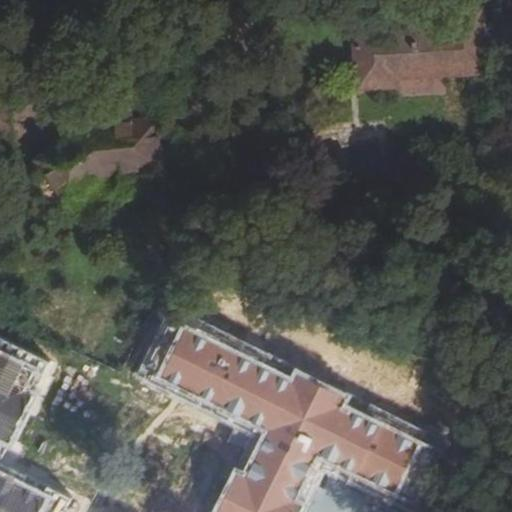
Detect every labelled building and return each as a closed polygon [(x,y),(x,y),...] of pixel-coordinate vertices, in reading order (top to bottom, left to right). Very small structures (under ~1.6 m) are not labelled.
[(442,28),(349,34),(352,93),(392,91),(392,78),(441,75),(441,79),(481,76),(477,11),(442,13),(442,28)] [(97,137),(91,127),(39,162),(44,169),(68,203),(107,177),(164,172),(159,120),(119,124),(120,135),(97,137)] [(119,124),(91,127),(97,137),(120,135),(119,124)] [(307,511),(327,471),(397,504),(431,434),(184,316),(154,379),(266,433),(248,470),(237,465),(214,511),(307,511)] [(0,511),(68,511),(74,502),(7,470),(57,366),(0,338),(0,511)]
